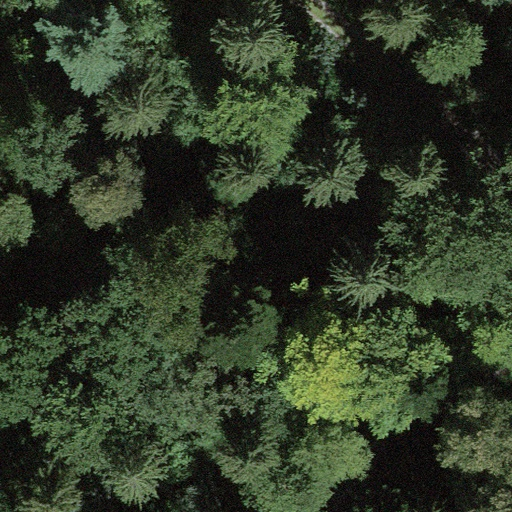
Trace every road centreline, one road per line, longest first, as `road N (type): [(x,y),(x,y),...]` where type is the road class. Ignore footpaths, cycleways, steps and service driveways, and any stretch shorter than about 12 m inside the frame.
road 1 (track): [(511,311),(417,369),(357,470),(342,511)]
road 2 (track): [(310,0),(511,165)]
